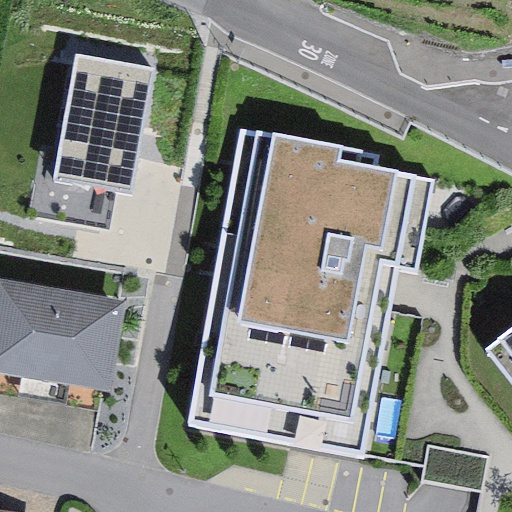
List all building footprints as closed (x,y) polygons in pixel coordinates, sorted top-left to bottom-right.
[(184,51),(41,30),(27,125),(170,146),(184,51)] [(380,157),(243,133),(191,425),(367,456),(400,269),(419,273),(435,184),(377,174),(380,157)] [(127,179),(69,171),(64,203),(122,211),(127,179)] [(132,309),(17,285),(0,366),(0,372),(114,396),(132,309)] [(511,334),(487,354),(511,384),(511,334)] [(486,489),(492,459),(432,448),(427,478),(486,489)]
